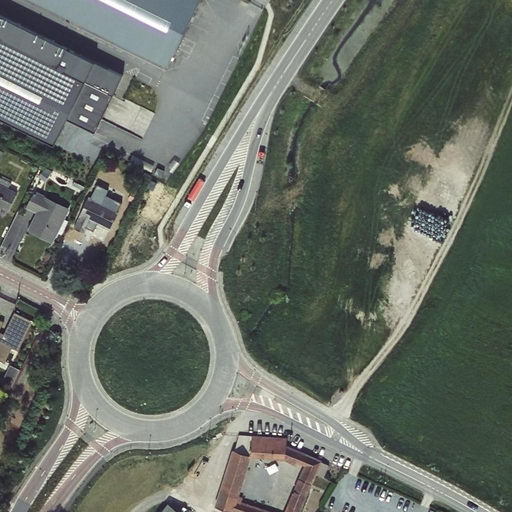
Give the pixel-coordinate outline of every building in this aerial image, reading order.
[(0,0),(0,117),(54,144),(68,117),(94,130),(122,74),(0,13),(0,0),(34,0),(166,64),(197,0),(0,0)] [(0,206),(10,211),(21,188),(0,178),(0,206)] [(38,211),(29,230),(57,242),(73,206),(36,190),(29,207),(38,211)] [(76,227),(87,233),(92,221),(112,230),(122,209),(90,195),(76,227)] [(0,364),(13,369),(33,318),(15,311),(7,332),(1,329),(5,318),(0,316),(0,364)]
